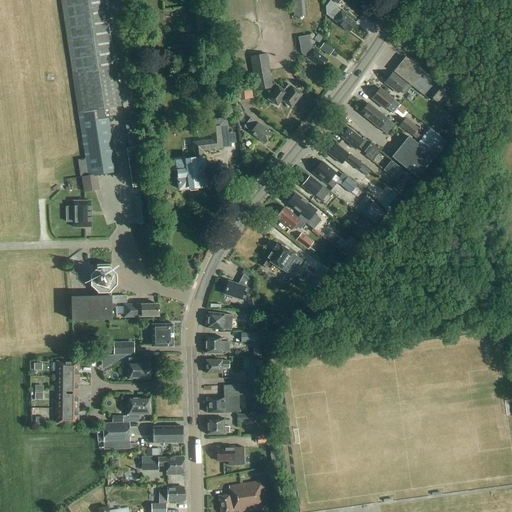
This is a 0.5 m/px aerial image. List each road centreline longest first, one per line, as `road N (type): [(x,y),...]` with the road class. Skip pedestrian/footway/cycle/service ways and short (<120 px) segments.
road 1 (tertiary): [(191,379),(193,318),(220,248),(403,0)]
road 2 (tertiary): [(195,511),(191,379)]
